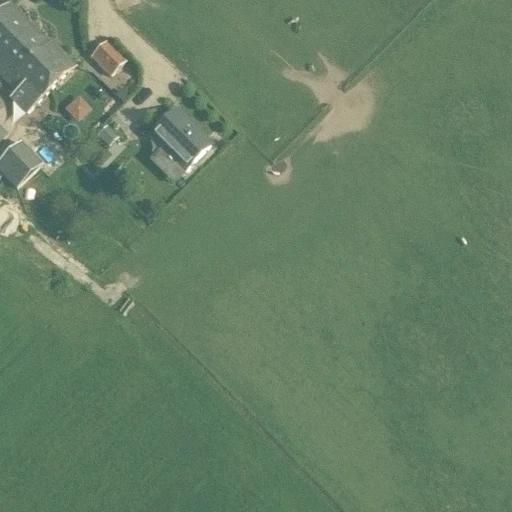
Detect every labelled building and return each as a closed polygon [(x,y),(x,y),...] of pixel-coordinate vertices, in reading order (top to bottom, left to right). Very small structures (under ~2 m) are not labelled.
[(48,45),(8,5),(0,13),(0,75),(17,93),(11,99),(27,115),(75,69),(50,43),(48,45)] [(111,79),(125,65),(106,46),(95,56),(91,61),(95,63),(111,79)] [(119,91),(114,97),(121,105),(127,99),(119,91)] [(81,99),(70,112),(84,123),(94,110),(81,99)] [(185,173),(211,148),(176,113),(151,138),(185,173)] [(43,167),(21,144),(0,163),(0,175),(16,192),(43,167)]
